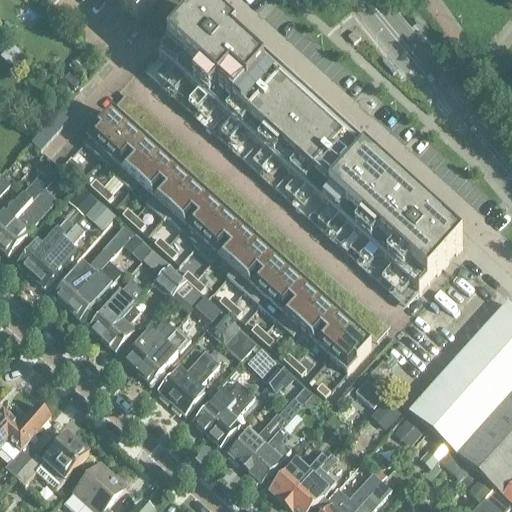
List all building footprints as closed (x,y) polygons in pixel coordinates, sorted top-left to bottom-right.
[(40,0),(52,10),(60,0),(40,0)] [(110,0),(137,24),(158,0),(110,0)] [(201,18),(159,64),(174,78),(178,81),(299,190),(415,295),(419,298),(461,252),(462,251),(458,247),(231,43),(218,31),(202,16),(200,17),(201,18)] [(71,120),(62,112),(57,118),(66,126),(71,120)] [(103,164),(130,134),(112,117),(84,148),(103,164)] [(66,126),(57,118),(52,123),(61,132),(66,126)] [(56,137),(61,132),(52,123),(47,129),(56,137)] [(56,137),(47,129),(42,135),(51,143),(56,137)] [(119,178),(146,148),(130,134),(103,164),(119,178)] [(51,143),(42,135),(37,141),(46,149),(51,143)] [(46,149),(37,141),(31,146),(40,154),(41,154),(46,149)] [(136,192),(162,163),(146,148),(119,178),(136,192)] [(71,163),(66,169),(75,177),(81,172),(71,163)] [(152,207),(178,177),(162,163),(136,192),(152,207)] [(168,221),(194,192),(178,177),(152,207),(168,221)] [(0,215),(0,242),(13,229),(22,219),(36,204),(41,200),(51,189),(39,178),(30,189),(23,197),(24,198),(6,219),(1,215),(0,215)] [(0,200),(11,188),(1,180),(0,180),(0,200)] [(96,185),(91,191),(100,199),(105,193),(96,185)] [(13,229),(0,242),(0,253),(8,260),(28,238),(27,238),(57,204),(50,198),(57,190),(53,186),(41,200),(36,204),(22,219),(13,229)] [(184,235),(210,206),(194,192),(168,221),(184,235)] [(114,201),(105,193),(100,199),(109,207),(114,201)] [(105,233),(117,218),(91,196),(78,210),(105,233)] [(201,249),(226,221),(210,206),(184,235),(201,249)] [(128,214),(122,220),(132,228),(137,222),(128,214)] [(217,263),(242,235),(226,221),(201,249),(217,263)] [(146,230),(137,222),(132,228),(141,236),(146,230)] [(30,281),(76,229),(75,229),(67,223),(55,237),(54,236),(41,251),(37,247),(17,269),(30,281)] [(76,229),(30,281),(43,293),(73,260),(66,254),(83,236),(76,229)] [(233,278),(258,250),(242,235),(217,263),(233,278)] [(164,257),(169,251),(160,242),(154,248),(164,257)] [(53,301),(66,313),(109,266),(122,251),(115,244),(88,273),(83,268),(53,301)] [(250,292),(275,264),(258,250),(233,278),(250,292)] [(178,259),(169,251),(164,257),(173,265),(178,259)] [(266,306),(291,279),(275,264),(250,292),(266,306)] [(109,266),(66,313),(79,325),(122,278),(116,272),(109,266)] [(185,286),(181,283),(168,271),(152,288),(170,304),(185,286)] [(188,278),(182,283),(192,292),(197,286),(188,278)] [(282,320),(307,293),(291,279),(266,306),(282,320)] [(88,333),(102,345),(133,310),(134,309),(145,297),(132,285),(108,311),(88,333)] [(206,294),(197,286),(192,292),(201,300),(206,294)] [(298,334),(323,307),(307,293),(282,320),(298,334)] [(211,328),(223,316),(206,300),(194,312),(211,328)] [(225,302),(220,308),(229,316),(234,310),(225,302)] [(315,349),(339,322),(323,307),(298,334),(315,349)] [(409,416),(492,493),(475,511),(509,511),(511,510),(502,501),(502,500),(511,508),(511,311),(508,308),(409,416)] [(133,310),(102,345),(115,357),(135,335),(128,329),(139,316),(133,310)] [(243,318),(234,310),(229,316),(238,324),(243,318)] [(223,349),(239,332),(223,316),(211,328),(207,333),(223,349)] [(331,363),(355,336),(339,322),(315,349),(331,363)] [(124,364),(137,377),(176,334),(166,325),(154,338),(150,335),(124,364)] [(257,331),(251,336),(261,345),(266,339),(257,331)] [(178,332),(137,377),(150,389),(191,344),(178,332)] [(239,332),(223,349),(240,364),(255,347),(239,332)] [(371,351),(355,336),(331,363),(347,377),(371,351)] [(275,347),(266,339),(261,345),(270,353),(275,347)] [(178,374),(159,396),(172,408),(213,363),(205,356),(184,379),(178,374)] [(289,359),(283,365),(292,373),(298,368),(289,359)] [(213,363),(172,408),(185,420),(205,399),(198,392),(219,369),(213,363)] [(306,376),(298,368),(292,373),(302,382),(306,376)] [(194,428),(207,440),(247,395),(238,387),(218,410),(213,406),(194,428)] [(384,403),(366,387),(354,401),(372,417),(384,403)] [(322,389),(317,395),(325,403),(330,397),(322,389)] [(247,395),(207,440),(221,452),(240,430),(234,424),(254,402),(247,395)] [(228,458),(245,473),(290,423),(302,410),(294,402),(278,420),(277,418),(254,443),(248,437),(228,458)] [(20,424),(17,427),(22,431),(2,453),(13,463),(5,472),(16,481),(37,458),(34,456),(27,450),(51,423),(38,411),(23,427),(20,424)] [(3,414),(0,416),(0,449),(2,451),(1,452),(2,453),(22,431),(17,427),(3,414)] [(290,423),(245,473),(261,488),(281,467),(271,458),(279,448),(297,429),(290,423)] [(44,465),(37,458),(16,481),(25,490),(35,479),(43,486),(48,479),(60,489),(63,486),(64,487),(89,459),(68,439),(44,465)] [(269,496),(286,511),(313,481),(312,480),(327,463),(321,458),(308,471),(299,463),(291,472),(269,496)] [(313,481),(286,511),(287,511),(322,511),(328,506),(324,502),(336,488),(326,479),(338,466),(331,459),(327,463),(312,480),(313,481)] [(346,503),(372,478),(364,469),(338,495),(346,503)] [(101,470),(74,500),(87,511),(107,511),(126,493),(121,489),(101,470)] [(360,511),(369,503),(367,501),(383,484),(384,483),(386,481),(383,478),(378,473),(341,511),(335,511),(328,506),(322,511),(360,511)] [(369,503),(360,511),(375,511),(377,510),(369,503)]
